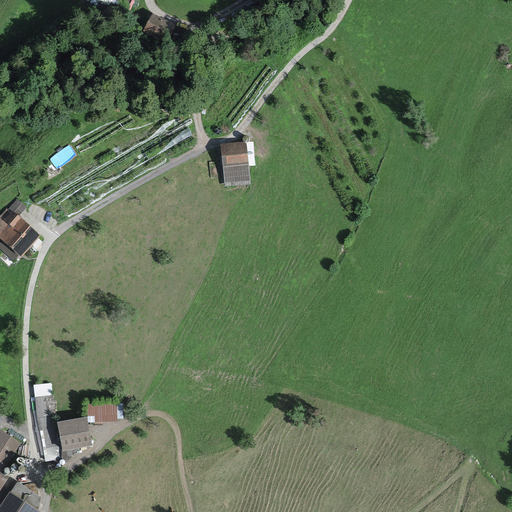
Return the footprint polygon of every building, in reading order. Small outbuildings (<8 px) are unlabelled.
[(152,17),(144,38),(167,47),(175,26),(152,17)] [(225,188),(250,185),(246,142),(220,145),(225,188)] [(50,160),(57,169),(76,154),(69,145),(50,160)] [(0,237),(22,259),(45,235),(18,208),(0,226),(0,237)] [(52,384),(34,386),(40,431),(51,430),(49,413),(56,412),(52,384)] [(118,424),(117,406),(88,407),(88,425),(118,424)] [(58,450),(86,445),(81,416),(53,421),(58,450)] [(0,447),(0,480),(15,458),(0,447)] [(0,511),(31,511),(32,511),(0,493),(0,511)]
